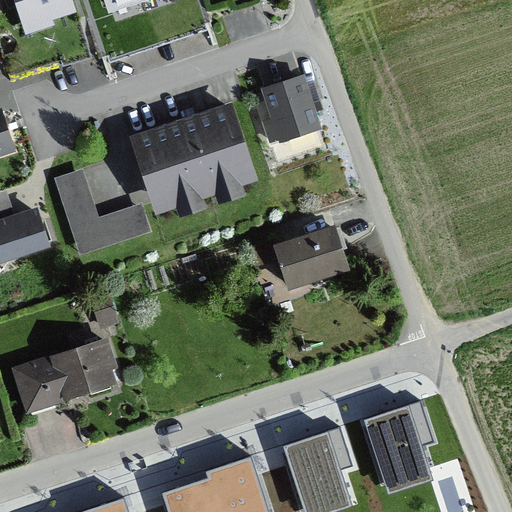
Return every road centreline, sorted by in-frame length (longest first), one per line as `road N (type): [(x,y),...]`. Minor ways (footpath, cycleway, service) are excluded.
road 1 (residential): [(0,487),(429,346)]
road 2 (residential): [(315,28),(429,346)]
road 3 (residential): [(35,124),(315,28)]
road 4 (residential): [(429,346),(499,511)]
